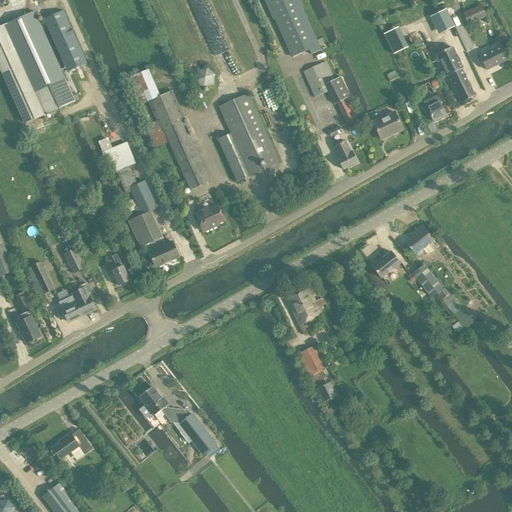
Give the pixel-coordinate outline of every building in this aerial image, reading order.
[(301,5),(298,0),(265,0),(274,18),(275,17),(292,56),(309,49),(310,53),(319,49),(300,6),(301,5)] [(468,24),(486,17),(482,6),(464,13),(468,24)] [(444,32),(454,26),(445,9),(435,15),(444,32)] [(44,19),(68,71),(87,63),(63,10),(44,19)] [(0,63),(27,123),(75,101),(34,11),(0,26),(0,63)] [(486,70),(508,59),(501,45),(479,56),(486,70)] [(447,76),(449,75),(461,69),(463,68),(452,47),(437,54),(445,70),(440,72),(443,78),(447,76)] [(325,61),(303,71),(315,97),(328,91),(335,104),(336,103),(346,123),(354,119),(344,100),(350,97),(340,77),(334,80),(325,61)] [(161,129),(164,128),(191,189),(210,180),(183,119),(185,118),(173,90),(160,96),(148,69),(128,78),(140,104),(149,100),(161,129)] [(462,102),(475,96),(461,69),(449,75),(462,102)] [(394,71),(387,75),(390,81),(398,77),(394,71)] [(444,112),(446,111),(447,112),(452,110),(442,89),(437,92),(439,97),(438,98),(437,96),(424,102),(434,122),(446,116),(444,112)] [(279,162),(248,93),(219,106),(231,133),(218,139),(237,181),(279,162)] [(373,121),(381,139),(402,129),(394,112),(373,121)] [(332,137),(341,132),(338,126),(329,131),(332,137)] [(345,140),(334,146),(339,157),(338,158),(344,169),(358,162),(352,150),(351,151),(345,140)] [(127,143),(103,153),(111,173),(135,163),(127,143)] [(144,180),(129,187),(140,209),(135,212),(137,217),(142,214),(157,207),(144,180)] [(124,203),(128,212),(138,208),(134,199),(124,203)] [(204,231),(218,225),(218,223),(225,220),(218,205),(211,208),(210,206),(196,213),(204,231)] [(56,211),(47,216),(52,226),(61,222),(56,211)] [(137,217),(129,220),(141,246),(156,239),(144,213),(142,214),(137,217)] [(405,241),(416,255),(419,255),(422,253),(422,250),(421,248),(433,239),(421,225),(413,231),(415,234),(405,241)] [(0,276),(14,271),(0,237),(0,276)] [(149,251),(156,267),(179,256),(172,241),(149,251)] [(73,250),(64,254),(74,273),(85,268),(75,249),(73,250)] [(371,265),(381,278),(400,262),(391,251),(380,260),(379,259),(371,265)] [(112,271),(118,286),(130,280),(124,266),(123,266),(118,254),(113,256),(118,268),(112,271)] [(42,284),(50,281),(41,261),(32,265),(42,284)] [(417,268),(436,293),(442,288),(423,264),(417,268)] [(33,266),(27,268),(37,290),(39,295),(45,292),(42,284),(33,266)] [(436,293),(417,268),(412,272),(417,279),(431,297),(436,293)] [(417,279),(412,272),(407,276),(412,282),(417,279)] [(17,277),(9,280),(13,287),(19,284),(17,277)] [(68,322),(95,309),(90,297),(93,296),(88,286),(71,294),(73,296),(60,302),(63,309),(62,310),(68,322)] [(444,287),(442,288),(436,293),(447,306),(454,300),(444,287)] [(287,299),(299,324),(321,314),(318,307),(325,303),(323,298),(315,301),(309,289),(287,299)] [(16,323),(26,343),(28,342),(30,343),(33,341),(34,339),(41,336),(31,316),(28,311),(17,316),(20,322),(16,323)] [(457,335),(463,331),(457,324),(451,329),(455,333),(456,333),(457,335)] [(298,353),(309,375),(324,367),(313,346),(298,353)] [(161,398),(152,386),(139,397),(145,404),(144,405),(151,415),(153,414),(154,415),(161,410),(171,422),(179,423),(204,455),(217,445),(192,414),(189,416),(184,410),(169,408),(167,405),(169,404),(163,397),(161,398)] [(93,449),(79,429),(71,434),(70,433),(62,439),(63,440),(52,448),(60,459),(79,446),(85,454),(93,449)] [(41,496),(53,511),(76,511),(55,485),(41,496)] [(0,511),(10,511),(13,507),(7,500),(0,500),(0,511)]
